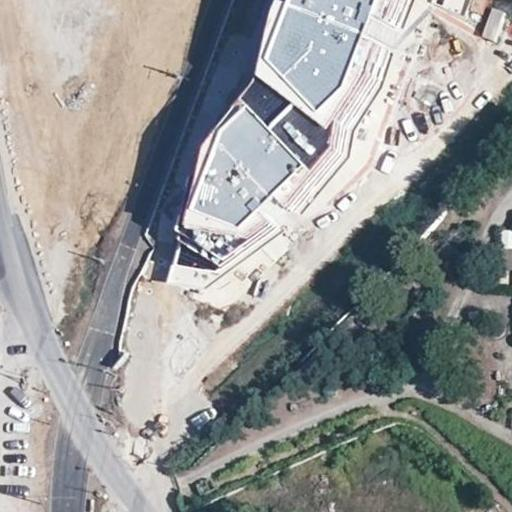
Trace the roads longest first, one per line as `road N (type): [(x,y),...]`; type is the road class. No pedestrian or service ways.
road 1 (unclassified): [(41,371),(128,511)]
road 2 (unclassified): [(0,229),(41,371)]
